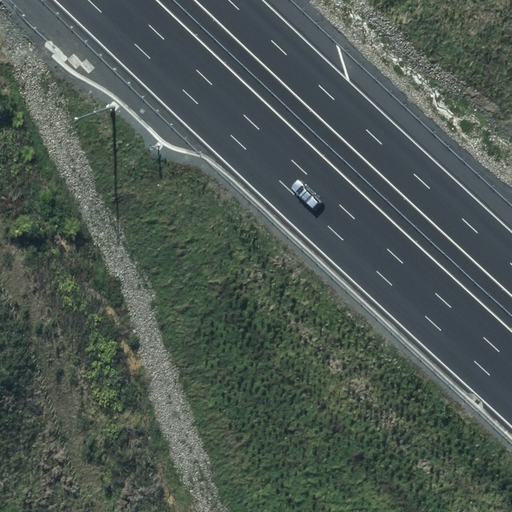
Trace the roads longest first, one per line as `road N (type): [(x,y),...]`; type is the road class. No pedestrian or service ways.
road 1 (motorway): [(511,336),(155,0)]
road 2 (motorway): [(254,0),(511,248)]
